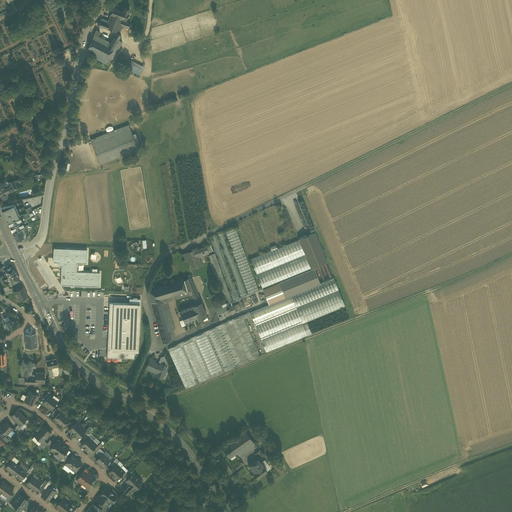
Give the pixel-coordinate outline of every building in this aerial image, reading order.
[(126,19),(125,19),(128,12),(129,13),(128,12),(130,8),(125,7),(123,11),(113,8),(111,14),(121,18),(126,19)] [(98,25),(114,31),(116,32),(118,32),(119,30),(120,27),(121,25),(129,28),(131,23),(125,22),(121,20),(121,18),(111,14),(108,21),(107,24),(100,21),(98,25)] [(96,30),(92,38),(108,46),(111,42),(99,36),(101,32),(96,30)] [(108,46),(113,48),(118,40),(119,39),(114,36),(111,42),(108,46)] [(88,48),(94,51),(108,58),(113,48),(108,46),(92,38),(88,48)] [(118,40),(113,48),(108,58),(112,60),(122,42),(118,40)] [(105,63),(108,58),(94,51),(91,56),(105,63)] [(117,62),(139,74),(143,66),(121,55),(117,62)] [(90,140),(99,164),(138,150),(132,135),(129,125),(90,140)] [(132,135),(138,150),(141,148),(136,134),(132,135)] [(6,187),(5,187),(3,184),(0,185),(0,195),(0,196),(7,193),(17,189),(14,184),(10,185),(6,187)] [(0,196),(3,201),(9,198),(7,193),(0,196)] [(1,207),(7,221),(20,215),(16,207),(14,207),(13,204),(1,207)] [(12,231),(12,232),(20,228),(23,227),(25,226),(24,226),(22,221),(23,221),(22,220),(22,221),(20,216),(20,215),(7,221),(8,222),(12,231)] [(225,231),(248,294),(259,290),(235,227),(225,231)] [(24,237),(20,228),(12,232),(16,240),(24,237)] [(217,234),(241,297),(247,294),(224,232),(217,234)] [(299,239),(311,269),(314,267),(327,262),(315,232),(299,239)] [(210,237),(233,301),(240,299),(216,235),(210,237)] [(251,259),(263,288),(292,277),(311,269),(299,239),(277,248),(276,245),(270,247),(271,251),(251,259)] [(192,268),(193,268),(202,265),(200,260),(199,260),(197,257),(198,257),(197,255),(203,253),(203,254),(204,253),(204,252),(207,251),(208,253),(209,253),(208,252),(206,246),(195,250),(195,249),(185,253),(186,258),(190,257),(190,258),(189,259),(193,268),(192,268)] [(54,249),(53,249),(53,261),(54,262),(59,262),(61,262),(61,266),(61,283),(61,284),(62,285),(99,286),(100,272),(77,271),(77,263),(87,263),(87,249),(55,248),(54,249)] [(199,257),(208,253),(207,251),(204,252),(204,253),(203,254),(203,253),(197,255),(198,257),(197,257),(199,260),(200,260),(199,257)] [(210,261),(214,273),(221,270),(214,253),(209,255),(211,260),(210,261)] [(327,262),(314,267),(320,282),(333,277),(327,262)] [(7,275),(8,277),(17,273),(13,266),(11,267),(7,269),(5,270),(6,272),(5,272),(7,275)] [(320,283),(320,282),(314,267),(311,269),(292,277),(263,288),(269,304),(295,293),(298,292),(320,283)] [(225,302),(226,304),(228,303),(232,301),(221,270),(214,273),(225,302)] [(20,279),(17,273),(8,277),(9,279),(10,282),(11,281),(12,283),(13,282),(18,281),(17,280),(20,279)] [(148,290),(163,342),(172,338),(169,330),(160,298),(189,290),(191,294),(195,304),(201,301),(191,277),(148,290)] [(298,292),(295,293),(300,305),(338,289),(334,277),(320,283),(298,292)] [(14,291),(19,300),(23,298),(28,296),(23,287),(14,291)] [(345,306),(338,289),(300,305),(295,293),(269,304),(250,312),(251,315),(266,352),(312,333),(307,321),(345,306)] [(160,298),(169,330),(175,328),(167,301),(191,294),(189,290),(160,298)] [(195,304),(193,305),(198,319),(202,317),(206,316),(207,315),(201,301),(195,304)] [(214,307),(220,319),(241,309),(240,306),(240,305),(239,303),(237,304),(236,303),(235,304),(235,305),(233,306),(233,305),(230,307),(228,303),(226,304),(225,302),(214,307)] [(131,303),(110,303),(108,340),(107,357),(127,358),(127,357),(134,358),(135,351),(138,351),(140,304),(131,303)] [(185,324),(198,319),(193,305),(179,310),(185,324)] [(244,318),(251,315),(250,312),(240,316),(168,349),(185,389),(260,355),(244,318)] [(10,329),(17,325),(12,318),(6,322),(8,326),(9,325),(11,328),(10,329)] [(36,334),(25,335),(26,347),(37,346),(36,334)] [(156,376),(162,379),(165,371),(164,371),(165,368),(164,367),(165,365),(161,363),(160,365),(154,363),(156,360),(151,358),(146,368),(157,373),(156,376)] [(46,361),(48,368),(57,367),(56,359),(46,361)] [(24,367),(24,371),(28,371),(31,371),(31,367),(32,367),(32,362),(24,362),(24,367)] [(28,377),(28,371),(24,371),(25,383),(36,384),(35,378),(28,377)] [(36,384),(45,385),(45,372),(35,372),(35,378),(36,384)] [(24,400),(34,405),(38,395),(29,391),(24,400)] [(44,403),(51,409),(57,402),(52,398),(49,395),(44,403)] [(11,416),(20,425),(27,418),(17,410),(11,416)] [(54,418),(62,427),(70,419),(61,411),(54,418)] [(71,422),(73,424),(77,420),(79,418),(77,416),(71,422)] [(70,434),(71,436),(82,425),(77,420),(73,424),(68,429),(71,432),(70,433),(70,434)] [(0,427),(0,428),(7,435),(13,428),(6,422),(0,427)] [(41,442),(44,440),(51,432),(44,425),(39,430),(39,431),(35,436),(41,442)] [(86,429),(82,425),(71,436),(72,437),(73,436),(74,436),(75,436),(78,438),(82,434),(86,429)] [(82,434),(84,436),(89,431),(91,429),(88,427),(86,429),(82,434)] [(228,443),(236,453),(237,452),(253,441),(246,431),(228,443)] [(83,448),(85,449),(93,440),(89,436),(86,440),(81,445),(83,447),(83,448)] [(37,446),(42,450),(47,444),(47,443),(44,440),(41,442),(37,446)] [(62,458),(65,454),(69,449),(64,446),(65,445),(62,443),(62,444),(57,440),(51,447),(54,449),(53,451),(62,458)] [(97,444),(93,440),(85,449),(86,450),(89,453),(95,446),(97,444)] [(253,441),(237,452),(239,455),(255,444),(253,441)] [(95,448),(97,451),(100,448),(103,445),(100,442),(96,447),(95,448)] [(230,457),(236,453),(228,443),(222,447),(230,457)] [(489,444),(471,451),(473,456),(491,449),(489,444)] [(104,452),(100,448),(97,451),(95,452),(100,456),(103,453),(104,452)] [(105,451),(104,452),(103,453),(110,460),(112,457),(105,451)] [(6,461),(8,463),(11,460),(14,457),(16,454),(14,453),(6,461)] [(96,460),(103,467),(110,460),(103,453),(100,456),(96,460)] [(65,463),(75,471),(82,462),(72,455),(70,457),(65,463)] [(254,473),(258,478),(272,467),(268,462),(267,463),(264,460),(262,462),(258,458),(248,465),(254,472),(254,473)] [(5,468),(13,474),(19,466),(16,463),(16,464),(11,460),(8,463),(5,468)] [(111,474),(112,476),(121,467),(117,463),(108,472),(111,474)] [(22,468),(19,466),(13,474),(21,480),(24,476),(27,472),(26,472),(22,469),(22,468)] [(125,471),(121,467),(112,476),(113,477),(114,477),(116,479),(125,471)] [(77,479),(82,483),(90,472),(87,470),(86,471),(84,469),(80,475),(77,479)] [(124,477),(127,480),(133,473),(130,471),(128,473),(124,477)] [(92,474),(90,472),(82,483),(87,487),(90,483),(94,477),(91,475),(92,474)] [(128,485),(133,491),(134,491),(132,489),(133,488),(135,489),(140,484),(141,484),(143,481),(141,479),(140,479),(134,473),(133,473),(127,480),(126,480),(129,483),(128,485)] [(27,484),(35,490),(36,490),(41,482),(38,480),(37,480),(32,476),(27,484)] [(2,492),(7,496),(10,493),(13,489),(2,481),(0,483),(0,491),(2,493),(2,492)] [(123,489),(125,491),(123,493),(127,497),(129,495),(130,494),(133,491),(128,485),(123,489)] [(42,495),(49,501),(53,496),(55,492),(56,491),(48,486),(46,489),(42,495)] [(102,492),(101,494),(110,501),(111,502),(115,497),(116,496),(113,493),(111,492),(110,491),(106,487),(104,490),(103,490),(102,490),(102,491),(102,492)] [(20,510),(21,511),(22,508),(27,501),(28,500),(20,494),(12,504),(16,507),(17,507),(21,509),(20,510)] [(106,506),(110,501),(101,494),(100,495),(99,495),(98,496),(98,497),(97,499),(101,502),(102,503),(106,506)] [(64,511),(65,511),(67,510),(71,505),(70,505),(62,499),(58,504),(56,506),(58,507),(58,508),(64,511)] [(22,508),(25,511),(27,509),(31,504),(27,501),(22,508)]
